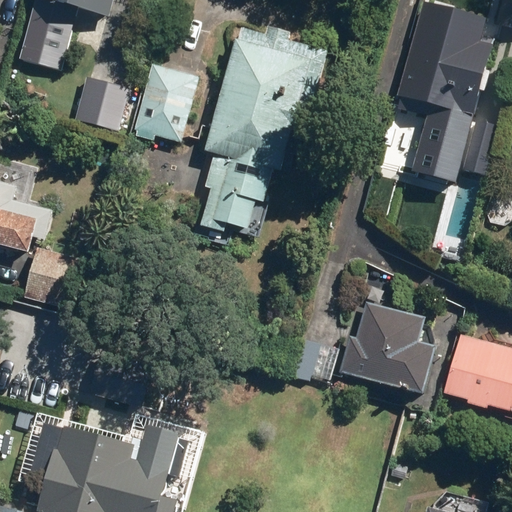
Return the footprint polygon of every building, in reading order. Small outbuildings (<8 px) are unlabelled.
[(114,0),(35,0),(19,61),(65,73),(81,13),(109,21),(114,0)] [(506,24),(428,5),(401,111),(432,118),(422,156),(470,168),(506,24)] [(324,51),(241,28),(186,230),(256,249),(279,163),(293,167),(324,51)] [(202,82),(155,68),(136,132),(183,146),(202,82)] [(58,185),(0,169),(0,244),(39,255),(58,185)] [(44,248),(30,295),(80,309),(93,262),(44,248)] [(364,301),(345,371),(431,394),(444,348),(425,343),(432,320),(364,301)] [(511,348),(462,336),(446,396),(511,413),(511,348)] [(135,451),(51,429),(29,511),(174,511),(195,434),(143,421),(135,451)]
